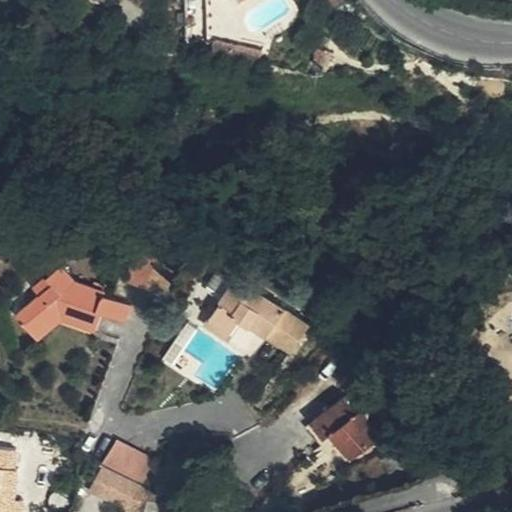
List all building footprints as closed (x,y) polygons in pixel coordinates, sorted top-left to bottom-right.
[(238,43),(237,0),(214,0),(218,44),(223,44),(237,43),(238,43)] [(237,43),(223,44),(223,55),(290,55),(289,44),(238,43),(237,43)] [(338,61),(341,46),(331,44),(328,58),(338,61)] [(82,277),(69,259),(41,281),(48,291),(25,308),(38,327),(61,310),(66,316),(101,331),(109,308),(129,316),(136,299),(109,290),(111,287),(82,277)] [(218,315),(242,332),(254,315),(292,341),(310,315),(262,283),(258,288),(227,267),(218,281),(233,292),(218,315)] [(355,284),(341,274),(324,300),(336,310),(355,284)] [(61,310),(38,327),(43,333),(66,316),(61,310)] [(239,338),(242,332),(218,315),(214,322),(239,338)] [(364,415),(363,415),(352,400),(317,426),(330,444),(343,434),(362,459),(384,443),(373,428),(375,425),(376,422),(376,420),(375,418),(374,417),(372,415),(369,414),(367,414),(364,415)] [(330,444),(317,426),(310,432),(323,449),(330,444)] [(120,466),(124,469),(140,450),(123,436),(107,455),(120,466)] [(140,450),(124,469),(143,485),(159,466),(140,450)] [(20,461),(0,462),(0,511),(36,511),(30,511),(29,494),(34,493),(33,475),(22,475),(20,461)] [(134,511),(142,511),(151,490),(143,485),(124,469),(120,466),(103,491),(134,511)] [(152,511),(159,494),(151,490),(142,511),(152,511)]
